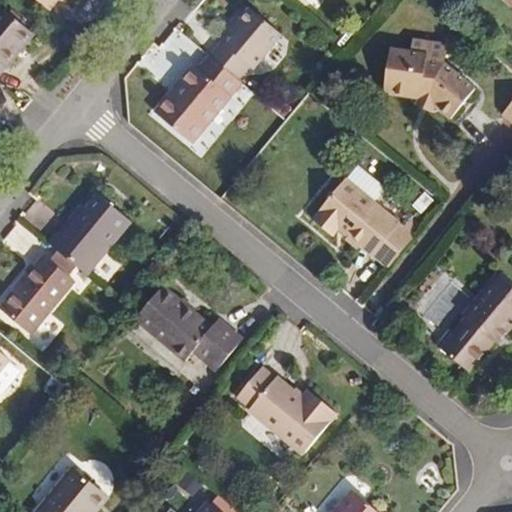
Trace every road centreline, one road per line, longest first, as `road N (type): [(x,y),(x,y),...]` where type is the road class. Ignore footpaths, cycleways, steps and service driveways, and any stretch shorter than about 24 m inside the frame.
road 1 (residential): [(84,110),(508,463)]
road 2 (residential): [(174,0),(84,110)]
road 3 (residential): [(84,110),(0,211)]
